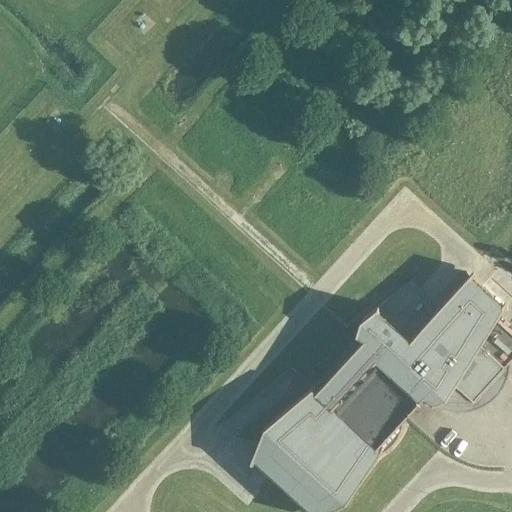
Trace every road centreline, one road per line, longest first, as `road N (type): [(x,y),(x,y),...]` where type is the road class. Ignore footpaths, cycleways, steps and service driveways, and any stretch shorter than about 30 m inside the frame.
road 1 (track): [(212,0),(119,113),(314,300)]
road 2 (track): [(0,233),(97,126),(119,113)]
